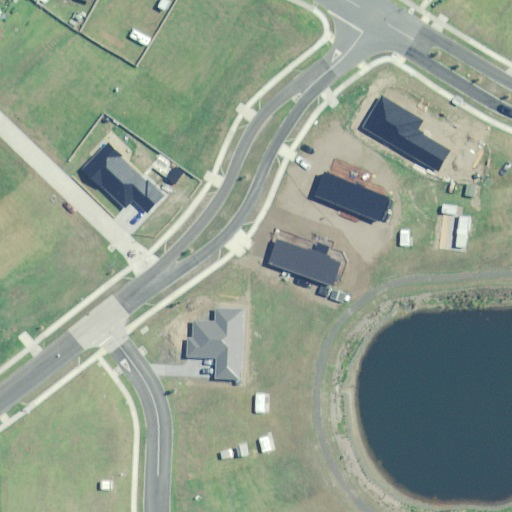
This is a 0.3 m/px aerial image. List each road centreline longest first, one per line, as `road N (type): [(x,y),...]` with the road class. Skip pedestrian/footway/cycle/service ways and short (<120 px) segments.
road 1 (residential): [(374,19),(265,124),(221,217),(158,279)]
road 2 (residential): [(158,279),(0,124)]
road 3 (residential): [(102,325),(149,395),(159,453),(157,511)]
road 4 (residential): [(511,93),(374,19)]
road 5 (residential): [(102,325),(0,403)]
